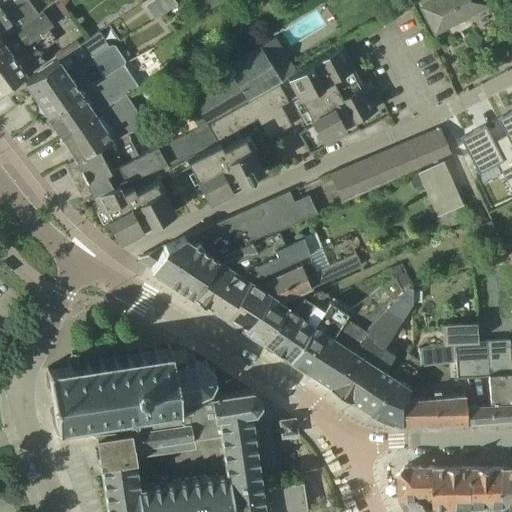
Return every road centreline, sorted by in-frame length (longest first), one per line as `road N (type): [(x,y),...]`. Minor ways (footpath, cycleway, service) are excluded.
road 1 (residential): [(87,270),(439,118)]
road 2 (tertiary): [(350,449),(327,418),(265,371),(87,270)]
road 3 (residential): [(56,511),(28,439),(25,392),(33,355),(87,270)]
road 4 (residential): [(511,441),(350,449)]
